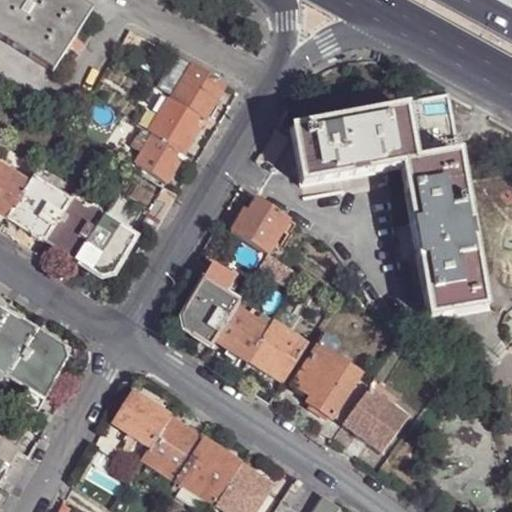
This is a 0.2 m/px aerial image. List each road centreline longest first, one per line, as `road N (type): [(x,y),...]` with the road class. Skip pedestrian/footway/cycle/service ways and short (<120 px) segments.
road 1 (residential): [(128,338),(375,511)]
road 2 (residential): [(128,338),(272,87)]
road 3 (residential): [(30,511),(128,338)]
road 4 (residential): [(272,87),(320,46),(344,37),(425,41)]
road 5 (residential): [(0,256),(128,338)]
